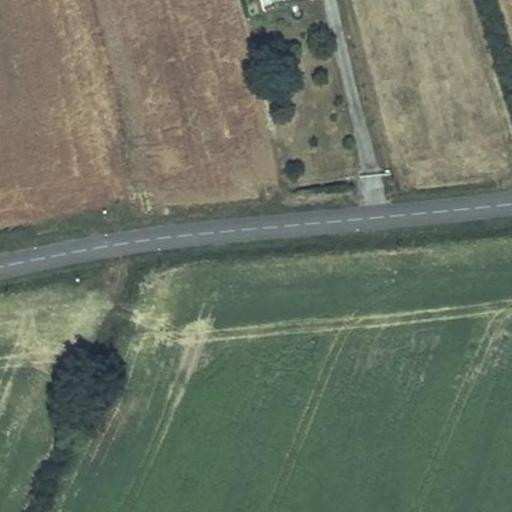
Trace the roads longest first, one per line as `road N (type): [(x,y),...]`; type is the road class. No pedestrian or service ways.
road 1 (tertiary): [(0,265),(148,238),(511,202)]
road 2 (unknown): [(382,216),(343,7)]
